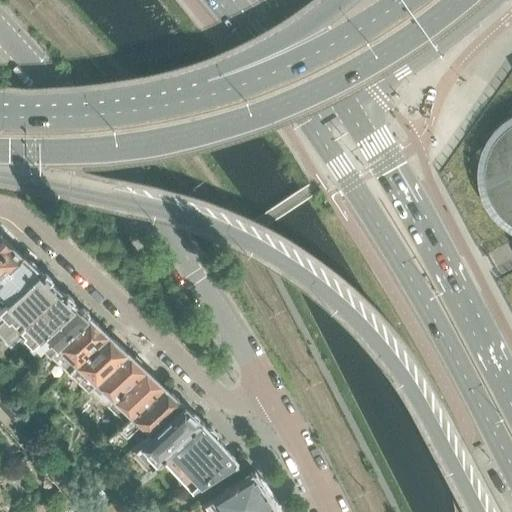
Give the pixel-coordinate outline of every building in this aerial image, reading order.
[(511,114),(509,117),(505,120),(499,125),(493,132),(488,139),(484,147),(482,147),(479,148),(477,150),(477,153),(477,155),(479,157),(481,158),(480,165),(479,174),(480,183),(482,193),(486,201),(490,209),(495,216),(501,222),(507,227),(511,230),(511,114)] [(0,274),(21,253),(0,233),(0,274)] [(0,302),(1,304),(37,268),(21,253),(0,274),(0,302)] [(0,336),(2,338),(56,286),(39,270),(37,268),(1,304),(0,305),(0,311),(6,318),(0,324),(0,336)] [(32,342),(73,302),(56,286),(2,338),(9,346),(22,333),(32,342)] [(50,352),(87,315),(74,302),(73,302),(32,342),(27,347),(32,351),(35,348),(40,352),(44,347),(49,353),(50,352)] [(69,371),(107,333),(88,315),(87,315),(50,352),(69,371)] [(87,389),(126,351),(107,333),(69,371),(87,389)] [(112,399),(143,367),(126,351),(87,389),(105,406),(112,399)] [(123,424),(163,385),(143,367),(112,399),(105,406),(123,424)] [(140,440),(181,402),(163,385),(123,424),(102,444),(104,446),(107,444),(113,449),(128,435),(126,434),(130,430),(140,440)] [(17,416),(8,406),(13,400),(7,394),(5,396),(0,400),(0,404),(16,423),(23,416),(20,413),(17,416)] [(160,457),(201,420),(181,402),(140,440),(131,448),(150,467),(160,457)] [(20,428),(27,420),(23,416),(16,423),(20,428)] [(235,457),(201,420),(160,457),(187,486),(191,490),(235,462),(235,457)] [(263,511),(273,506),(251,472),(202,503),(207,511),(263,511)] [(122,511),(113,501),(105,508),(108,511),(122,511)]
